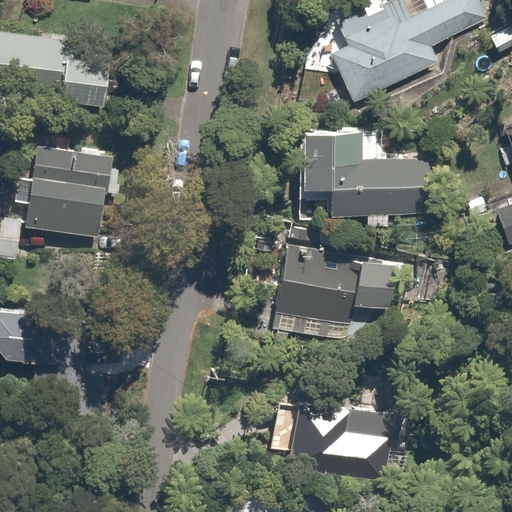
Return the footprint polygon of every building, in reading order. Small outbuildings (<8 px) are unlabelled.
[(321,89),(330,108),(435,57),(428,43),(480,18),(471,0),(362,0),(328,16),(340,42),(323,50),(338,81),(321,89)] [(55,32),(0,25),(0,79),(52,86),(50,97),(96,103),(102,51),(53,44),(55,32)] [(511,235),(511,109),(504,113),(511,133),(511,182),(486,193),(504,239),(511,235)] [(295,211),(325,210),(427,206),(425,150),(371,152),(369,123),(292,126),(295,211)] [(13,171),(10,198),(23,200),(20,220),(102,232),(113,151),(31,140),(26,173),(13,171)] [(0,251),(19,254),(21,235),(13,234),(16,215),(0,212),(0,251)] [(404,259),(281,237),(266,323),(340,336),(347,299),(396,307),(404,259)] [(0,300),(0,352),(26,355),(22,408),(99,415),(103,366),(51,362),(56,306),(0,300)] [(392,405),(287,394),(286,404),(266,402),(262,444),(282,446),(280,465),(384,476),(392,405)] [(271,511),(232,485),(213,511),(271,511)]
